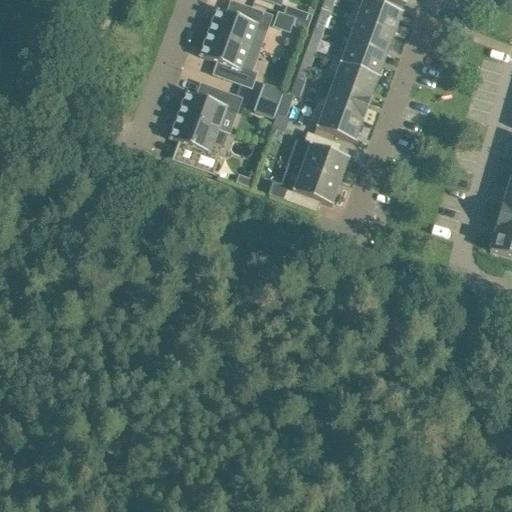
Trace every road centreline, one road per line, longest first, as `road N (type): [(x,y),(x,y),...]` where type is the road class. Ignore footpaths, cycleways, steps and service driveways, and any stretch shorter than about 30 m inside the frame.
road 1 (residential): [(430,0),(343,239)]
road 2 (residential): [(511,76),(465,238),(466,266),(480,283),(511,296)]
road 3 (track): [(76,158),(129,0)]
road 4 (residential): [(132,152),(188,0)]
